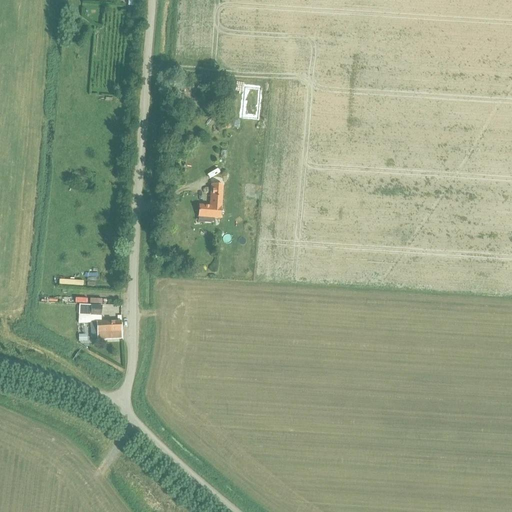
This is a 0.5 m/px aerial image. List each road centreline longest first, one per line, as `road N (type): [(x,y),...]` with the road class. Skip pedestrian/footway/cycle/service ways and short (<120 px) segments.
road 1 (unclassified): [(115,404),(130,367),(151,0)]
road 2 (unclassified): [(234,511),(115,404)]
road 3 (unclassified): [(115,404),(0,360)]
